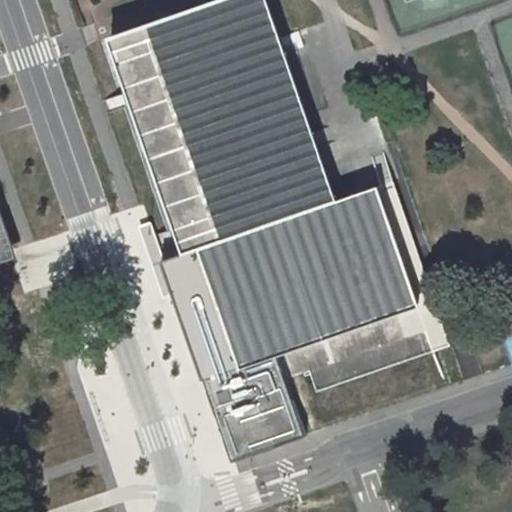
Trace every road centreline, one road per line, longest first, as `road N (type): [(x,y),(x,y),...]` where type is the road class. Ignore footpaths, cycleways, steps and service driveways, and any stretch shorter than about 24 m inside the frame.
road 1 (residential): [(174,492),(4,0)]
road 2 (residential): [(174,492),(229,493),(286,477),(349,447),(511,393)]
